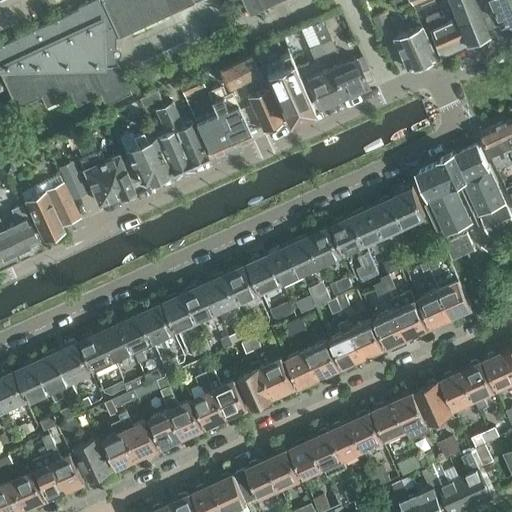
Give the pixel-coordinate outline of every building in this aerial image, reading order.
[(0,72),(16,106),(41,95),(46,105),(70,94),(75,104),(100,93),(105,103),(131,91),(120,68),(118,63),(112,64),(111,36),(118,36),(194,1),(193,0),(242,0),(248,14),(278,0),(90,0),(77,6),(78,8),(0,44),(0,72)] [(416,0),(412,2),(416,10),(437,0),(416,0)] [(449,0),(456,17),(466,41),(488,32),(475,0),(449,0)] [(511,0),(488,0),(499,23),(504,25),(511,21),(511,0)] [(373,17),(381,35),(392,30),(384,12),(373,17)] [(466,41),(456,17),(447,21),(444,15),(440,17),(438,12),(425,18),(441,53),(466,41)] [(393,37),(407,68),(435,55),(422,24),(393,37)] [(331,38),(320,42),(326,56),(333,53),(334,55),(337,54),(336,52),(337,51),(331,38)] [(326,56),(320,42),(309,47),(315,61),(316,63),(320,62),(318,59),(326,56)] [(266,70),(287,120),(300,114),(310,110),(309,110),(314,108),(287,46),(286,47),(288,50),(279,54),(283,63),(266,70)] [(221,66),(229,84),(259,70),(251,52),(221,66)] [(356,56),(331,67),(343,95),(368,84),(356,56)] [(343,95),(331,67),(306,78),(319,106),(343,95)] [(180,85),(184,94),(204,85),(200,76),(180,85)] [(267,88),(244,98),(259,132),(283,122),(267,88)] [(160,98),(157,90),(140,97),(143,105),(160,98)] [(210,99),(215,109),(231,144),(252,135),(237,102),(227,107),(221,94),(210,99)] [(173,100),(164,104),(190,162),(208,154),(192,119),(183,123),(173,100)] [(165,131),(156,135),(171,170),(190,162),(164,104),(155,108),(165,131)] [(231,144),(215,109),(195,118),(210,153),(231,144)] [(511,116),(502,122),(511,143),(511,116)] [(511,149),(511,143),(502,122),(481,131),(498,169),(511,163),(507,152),(511,149)] [(171,170),(156,135),(156,134),(147,138),(143,130),(124,138),(127,147),(125,148),(129,157),(139,179),(139,180),(145,182),(171,170)] [(511,221),(511,216),(505,200),(489,167),(489,166),(478,142),(456,152),(455,150),(440,157),(441,159),(418,170),(430,194),(433,201),(425,204),(441,239),(450,235),(448,231),(471,220),(470,217),(481,211),(490,232),(511,221)] [(134,186),(119,153),(104,159),(99,148),(79,157),(99,202),(134,186)] [(17,154),(11,156),(15,164),(21,161),(17,154)] [(0,179),(9,198),(17,194),(6,171),(16,167),(15,164),(11,156),(1,161),(0,158),(0,179)] [(74,157),(60,163),(76,195),(89,189),(74,157)] [(63,180),(45,189),(32,195),(29,188),(22,191),(44,238),(64,229),(61,224),(80,215),(63,180)] [(401,192),(393,196),(406,224),(426,215),(413,186),(410,187),(410,186),(400,190),(401,192)] [(381,201),(373,205),(386,233),(406,224),(393,196),(391,197),(390,195),(380,199),(381,201)] [(18,220),(4,226),(16,251),(38,240),(22,204),(13,208),(18,220)] [(354,213),(352,214),(366,243),(386,233),(373,205),(364,209),(363,207),(354,211),(354,213)] [(366,243),(352,214),(344,218),(343,216),(334,220),(335,222),(332,223),(345,252),(366,243)] [(317,230),(309,234),(322,262),(342,253),(329,225),(327,226),(326,224),(316,228),(317,230)] [(4,226),(0,228),(0,258),(16,251),(4,226)] [(443,243),(451,260),(475,248),(467,232),(443,243)] [(298,239),(289,243),(302,272),(322,262),(309,234),(307,235),(306,233),(297,237),(298,239)] [(416,246),(420,255),(433,249),(429,241),(416,246)] [(271,251),(269,252),(282,281),(302,272),(289,243),(280,247),(279,245),(270,249),(271,251)] [(397,257),(401,267),(416,261),(413,251),(397,257)] [(282,281),(269,252),(260,256),(260,254),(250,258),(251,260),(249,261),(262,290),(282,281)] [(425,256),(427,260),(430,268),(430,267),(431,269),(441,265),(435,252),(425,256)] [(358,265),(364,278),(378,272),(372,259),(358,265)] [(430,268),(427,260),(420,263),(424,270),(430,268)] [(233,269),(225,272),(238,301),(243,298),(247,306),(262,299),(245,263),(243,264),(242,262),(232,267),(233,269)] [(214,278),(205,282),(218,310),(227,306),(230,313),(241,308),(238,301),(225,272),(223,273),(222,271),(213,276),(214,278)] [(383,278),(382,279),(388,291),(398,287),(391,271),(381,276),(383,278)] [(331,282),(335,292),(355,282),(350,273),(331,282)] [(459,278),(439,288),(452,315),(472,306),(459,278)] [(388,291),(382,279),(374,282),(379,295),(388,291)] [(187,290),(185,291),(198,319),(218,310),(205,282),(196,285),(195,283),(186,288),(187,290)] [(391,297),(395,307),(407,333),(414,331),(416,332),(429,326),(411,287),(391,297)] [(452,315),(439,288),(419,297),(432,325),(452,315)] [(198,319),(185,291),(177,294),(176,292),(166,297),(167,299),(165,300),(178,328),(198,319)] [(345,292),(337,296),(342,308),(351,304),(345,292)] [(298,299),(303,311),(317,305),(312,293),(298,299)] [(342,308),(337,296),(328,300),(333,312),(342,308)] [(150,307),(141,311),(155,340),(175,330),(161,301),(159,303),(158,301),(149,305),(150,307)] [(280,307),(284,315),(296,310),(292,302),(280,307)] [(407,333),(395,307),(375,316),(388,345),(400,339),(401,336),(407,333)] [(130,316),(121,320),(135,349),(155,340),(141,311),(139,312),(138,310),(129,314),(130,316)] [(247,319),(251,330),(261,326),(256,315),(247,319)] [(302,315),(294,319),(299,330),(307,326),(302,315)] [(372,318),(351,327),(363,354),(370,351),(372,352),(385,346),(372,318)] [(110,325),(101,329),(114,358),(135,349),(121,320),(119,321),(118,319),(109,323),(110,325)] [(299,330),(294,319),(286,322),(291,334),(299,330)] [(363,354),(351,327),(331,336),(344,365),(356,359),(357,357),(363,354)] [(114,358),(101,329),(93,333),(92,331),(83,335),(83,337),(81,338),(94,368),(114,358)] [(229,334),(228,334),(232,343),(246,337),(243,329),(230,335),(229,334)] [(232,343),(228,334),(221,337),(225,346),(232,343)] [(257,335),(248,339),(253,349),(262,345),(257,335)] [(191,344),(195,355),(212,348),(207,337),(191,344)] [(328,338),(307,347),(319,374),(326,371),(328,372),(340,366),(328,338)] [(66,345),(57,349),(71,379),(92,370),(78,340),(75,341),(74,339),(65,343),(66,345)] [(253,349),(248,339),(243,341),(247,352),(253,349)] [(319,374),(307,347),(287,356),(300,385),(312,379),(313,377),(319,374)] [(37,359),(51,389),(56,400),(65,395),(60,384),(71,379),(57,349),(56,350),(55,348),(45,352),(46,354),(37,359)] [(511,385),(511,365),(505,349),(496,352),(493,351),(487,353),(487,357),(485,358),(498,387),(510,381),(511,385)] [(164,360),(168,368),(187,360),(184,352),(164,360)] [(282,355),(260,365),(274,395),(275,394),(283,390),(285,391),(292,388),(293,386),(296,384),(282,355)] [(31,398),(51,389),(37,359),(35,359),(35,357),(25,362),(26,364),(17,368),(31,398)] [(462,368),(475,397),(480,408),(488,404),(483,393),(495,388),(482,359),(479,360),(476,358),(470,361),(470,365),(462,368)] [(274,395),(260,365),(239,375),(252,405),(254,403),(257,404),(264,401),(265,399),(274,395)] [(158,367),(146,373),(149,381),(162,376),(158,367)] [(215,367),(207,370),(228,415),(236,412),(239,412),(245,410),(246,407),(248,406),(235,378),(222,384),(215,367)] [(455,406),(475,397),(462,368),(453,372),(450,370),(444,373),(444,376),(442,377),(455,406)] [(2,375),(0,375),(0,392),(7,407),(27,398),(14,369),(11,371),(10,369),(1,373),(2,375)] [(228,415),(207,370),(196,375),(201,384),(203,383),(206,391),(194,396),(207,425),(210,424),(212,424),(218,422),(219,419),(228,415)] [(134,388),(129,390),(130,392),(136,389),(135,387),(149,381),(146,373),(131,379),(134,388)] [(417,388),(431,419),(452,410),(439,379),(436,380),(433,378),(427,381),(426,384),(417,388)] [(103,388),(105,392),(113,393),(127,387),(123,379),(103,388)] [(170,387),(163,390),(183,436),(192,432),(194,433),(200,430),(201,427),(204,426),(191,398),(178,403),(170,387)] [(129,390),(111,397),(117,411),(119,410),(117,406),(139,396),(136,389),(130,392),(129,390)] [(394,399),(407,428),(411,438),(432,429),(414,390),(412,391),(409,389),(403,392),(402,395),(394,399)] [(183,436),(163,390),(155,394),(163,411),(150,417),(163,445),(165,444),(167,445),(173,442),(174,440),(183,436)] [(80,399),(84,407),(101,400),(97,391),(80,399)] [(117,411),(111,397),(106,400),(111,413),(117,411)] [(387,437),(407,428),(394,399),(385,403),(382,401),(377,404),(376,407),(374,408),(387,437)] [(62,410),(66,418),(81,412),(77,403),(62,410)] [(119,413),(121,417),(126,427),(125,428),(138,456),(147,452),(150,453),(156,450),(157,448),(159,447),(146,418),(134,424),(127,409),(119,413)] [(359,415),(351,419),(364,447),(384,438),(371,410),(368,411),(365,409),(360,411),(359,415)] [(40,419),(44,428),(57,422),(53,413),(40,419)] [(126,427),(121,417),(112,421),(116,432),(104,437),(117,466),(120,464),(123,465),(129,462),(130,460),(138,456),(125,428),(126,427)] [(333,427),(331,428),(344,456),(364,447),(351,419),(342,422),(339,421),(333,423),(333,427)] [(496,423),(488,427),(493,438),(500,434),(496,423)] [(311,437),(324,465),(329,475),(348,465),(344,456),(331,428),(329,429),(326,427),(320,429),(320,433),(311,437)] [(493,438),(488,427),(471,435),(476,445),(493,438)] [(42,435),(47,446),(66,489),(73,486),(76,486),(82,484),(83,481),(85,480),(72,452),(62,456),(51,431),(42,435)] [(73,447),(89,480),(115,469),(99,435),(73,447)] [(304,474),(324,465),(311,437),(303,440),(300,438),(294,441),(293,445),(291,446),(304,474)] [(424,465),(420,457),(412,439),(405,442),(412,458),(400,463),(404,473),(424,465)] [(475,448),(481,459),(492,454),(486,443),(475,448)] [(66,489),(47,446),(39,449),(46,464),(37,468),(49,496),(52,495),(54,496),(60,493),(61,491),(66,489)] [(276,453),(267,457),(280,485),(301,476),(288,447),(285,448),(282,447),(276,449),(276,453)] [(9,449),(1,452),(7,465),(14,462),(9,449)] [(470,471),(459,476),(473,505),(493,496),(472,450),(462,455),(470,471)] [(434,451),(420,457),(424,465),(437,459),(434,451)] [(249,465),(247,466),(260,495),(280,485),(267,457),(259,461),(256,459),(250,461),(249,465)] [(441,461),(432,466),(438,482),(440,485),(439,485),(452,511),(458,511),(473,505),(459,476),(453,463),(444,468),(441,461)] [(247,466),(234,472),(247,500),(260,495),(247,466)] [(429,486),(417,491),(426,511),(447,511),(435,484),(438,482),(432,466),(422,470),(429,486)] [(33,469),(13,478),(25,507),(34,503),(36,504),(43,501),(43,499),(46,498),(33,469)] [(387,470),(376,475),(381,485),(392,480),(387,470)] [(222,477),(214,481),(227,510),(247,500),(234,472),(231,473),(228,471),(223,474),(222,477)] [(381,485),(376,475),(365,480),(370,493),(382,487),(381,485)] [(13,478),(0,483),(0,504),(3,511),(16,511),(17,511),(25,507),(13,478)] [(426,511),(417,491),(410,495),(402,478),(393,482),(401,499),(400,499),(405,511),(426,511)] [(221,511),(227,510),(214,481),(205,485),(202,483),(197,486),(196,489),(194,490),(203,511),(221,511)] [(343,489),(336,492),(341,502),(348,500),(343,489)] [(179,497),(170,501),(175,511),(199,511),(190,492),(188,493),(185,491),(179,494),(179,497)] [(341,502),(336,492),(315,501),(320,511),(341,502)] [(175,511),(170,501),(162,505),(159,503),(153,506),(152,509),(150,510),(150,511),(175,511)]
